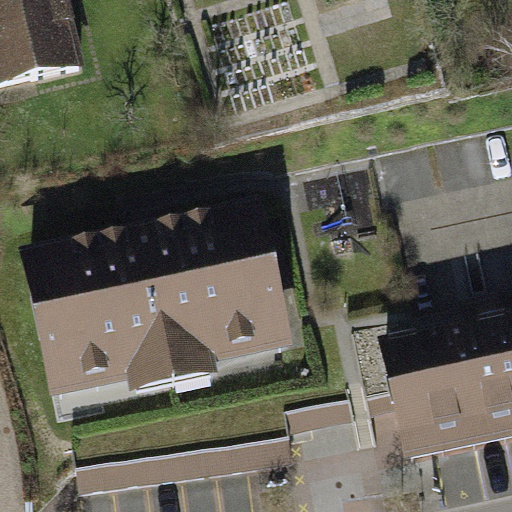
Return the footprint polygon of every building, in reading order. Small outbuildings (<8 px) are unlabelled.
[(0,0),(0,100),(90,78),(70,0),(0,0)] [(57,411),(69,409),(134,395),(137,409),(226,391),(223,376),(298,360),(267,213),(24,264),(57,411)] [(461,320),(376,338),(403,465),(511,441),(511,307),(501,310),(498,294),(457,302),(461,320)] [(69,409),(78,476),(292,449),(291,442),(287,420),(351,406),(340,352),(298,360),(223,376),(226,391),(137,409),(134,395),(69,409)] [(287,420),(291,442),(355,428),(351,406),(287,420)] [(292,449),(78,476),(82,502),(296,474),(292,449)]
